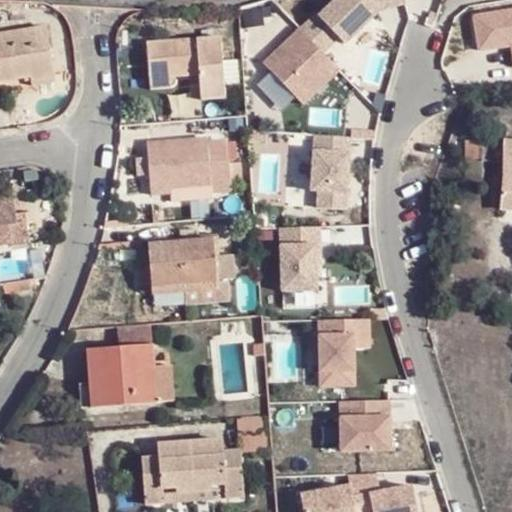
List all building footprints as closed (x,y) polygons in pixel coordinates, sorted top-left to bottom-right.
[(338,0),(320,17),(345,44),(381,11),(405,5),(403,0),(338,0)] [(511,11),(473,18),(479,52),(511,47),(511,11)] [(0,82),(33,77),(34,80),(59,76),(51,26),(0,33),(0,82)] [(328,82),(340,71),(302,29),(265,63),(304,105),(317,92),(318,83),(324,77),(328,82)] [(196,65),(196,72),(199,98),(221,97),(217,37),(144,42),(147,79),(167,78),(167,74),(165,63),(174,61),(175,66),(196,65)] [(167,74),(176,73),(175,66),(174,61),(165,63),(167,74)] [(176,73),(196,72),(196,65),(175,66),(176,73)] [(59,76),(34,80),(35,88),(60,83),(59,76)] [(318,83),(317,92),(328,82),(324,77),(318,83)] [(168,85),(167,78),(147,79),(147,87),(168,85)] [(149,185),(211,180),(209,159),(208,145),(208,136),(146,142),(148,161),(149,176),(149,185)] [(351,139),(314,137),(311,192),(319,193),(317,210),(347,211),(351,139)] [(511,140),(504,139),(499,209),(511,210),(511,140)] [(208,145),(209,159),(229,157),(228,143),(208,145)] [(483,162),(498,163),(499,144),(484,143),(483,162)] [(209,159),(211,180),(211,190),(232,189),(229,157),(209,159)] [(137,178),(149,176),(148,161),(136,162),(137,178)] [(0,246),(30,242),(28,223),(18,224),(16,214),(14,201),(0,203),(0,246)] [(18,224),(28,223),(26,212),(16,214),(18,224)] [(320,246),(319,228),(279,230),(281,292),(316,291),(316,268),(315,246),(320,246)] [(219,277),(232,276),(230,260),(219,261),(217,236),(184,238),(188,288),(219,286),(219,277)] [(188,288),(184,238),(152,241),(154,264),(141,265),(143,281),(154,280),(155,291),(188,288)] [(233,295),(232,276),(219,277),(219,286),(188,288),(189,299),(233,295)] [(188,288),(155,291),(155,301),(189,299),(188,288)] [(370,349),(369,320),(319,321),(321,387),(355,386),(354,349),(370,349)] [(119,328),(120,345),(148,343),(147,326),(119,328)] [(97,406),(158,401),(153,343),(93,348),(97,406)] [(342,452),(391,451),(390,401),(340,402),(342,452)] [(225,436),(211,437),(212,447),(226,446),(225,436)] [(228,487),(228,494),(248,493),(244,448),(226,449),(226,446),(212,447),(211,437),(179,440),(180,449),(166,451),(166,454),(148,454),(152,500),(170,499),(169,491),(228,487)] [(165,441),(166,451),(180,449),(179,440),(165,441)] [(378,474),(349,475),(351,485),(355,511),(418,511),(413,486),(381,492),(378,474)] [(355,511),(351,485),(302,495),(304,511),(355,511)] [(170,499),(228,494),(228,487),(169,491),(170,499)]
